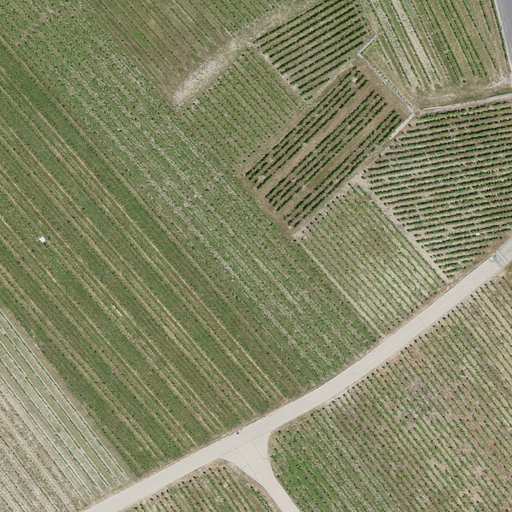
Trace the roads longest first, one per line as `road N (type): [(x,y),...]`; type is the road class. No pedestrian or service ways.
road 1 (track): [(243,442),(348,381),(511,248)]
road 2 (track): [(110,511),(243,442)]
